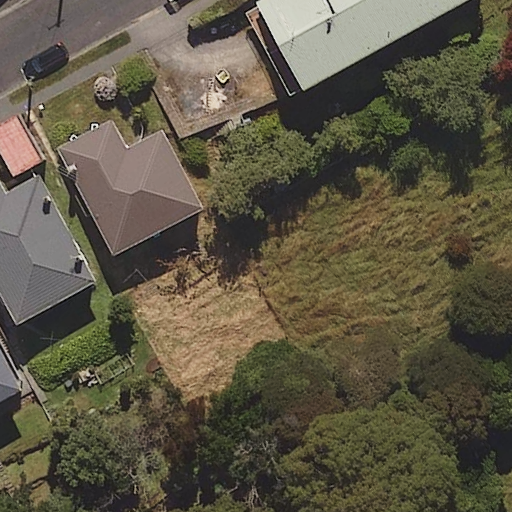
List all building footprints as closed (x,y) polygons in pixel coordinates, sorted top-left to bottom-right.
[(482,0),(271,0),(258,7),(307,96),(482,0)] [(45,161),(19,118),(0,129),(0,152),(16,179),(45,161)] [(126,153),(112,125),(64,149),(118,258),(204,215),(164,134),(126,153)] [(7,199),(0,185),(0,289),(21,329),(95,288),(37,182),(7,199)] [(0,408),(24,396),(0,352),(0,408)]
